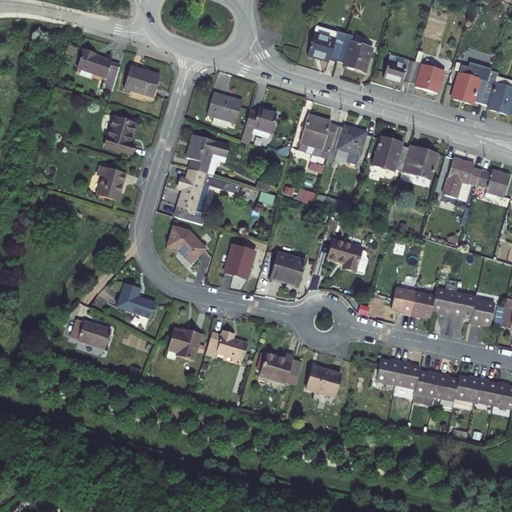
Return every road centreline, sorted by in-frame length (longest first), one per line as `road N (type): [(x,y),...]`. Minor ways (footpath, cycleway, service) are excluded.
road 1 (residential): [(184,79),(143,220),(149,262),(187,293),(305,317)]
road 2 (tertiary): [(286,78),(471,134)]
road 3 (residential): [(342,325),(511,361)]
